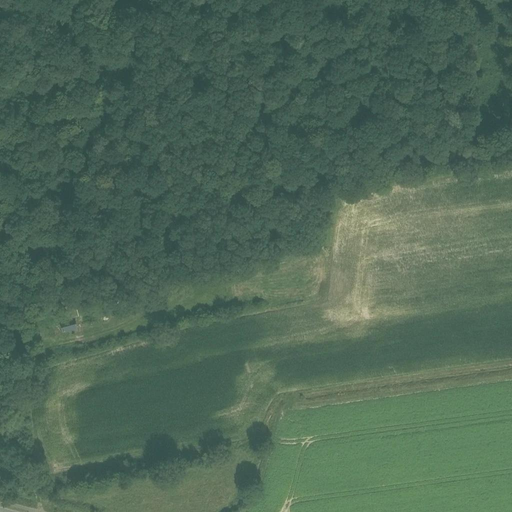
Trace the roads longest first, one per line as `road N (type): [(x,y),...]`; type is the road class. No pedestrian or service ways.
road 1 (track): [(511,148),(323,176),(0,263)]
road 2 (track): [(60,246),(144,0)]
